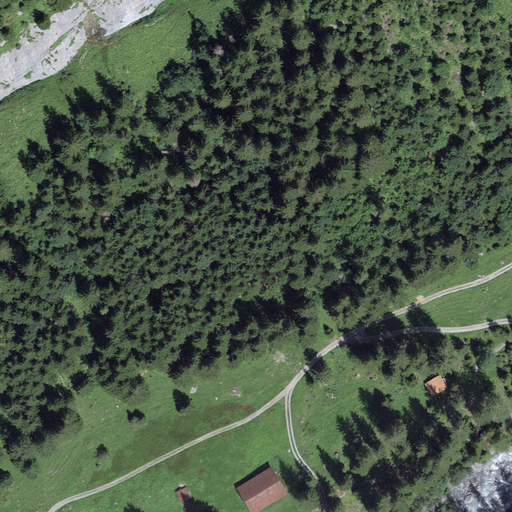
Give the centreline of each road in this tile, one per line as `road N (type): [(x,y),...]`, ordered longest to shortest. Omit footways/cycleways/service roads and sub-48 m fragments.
road 1 (track): [(343,337),(243,421),(51,511)]
road 2 (track): [(511,264),(343,337)]
road 3 (track): [(343,337),(511,319)]
road 4 (track): [(288,388),(292,442),(325,511)]
